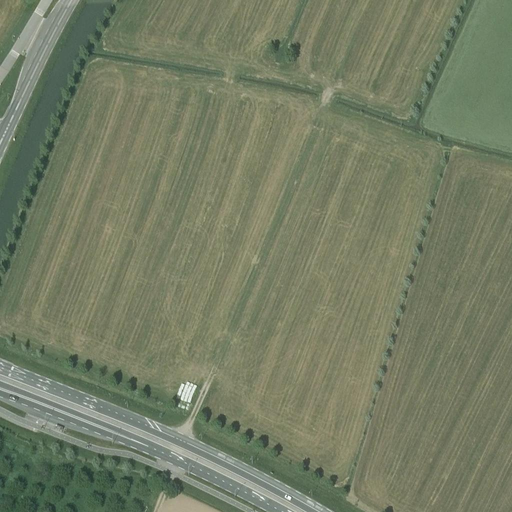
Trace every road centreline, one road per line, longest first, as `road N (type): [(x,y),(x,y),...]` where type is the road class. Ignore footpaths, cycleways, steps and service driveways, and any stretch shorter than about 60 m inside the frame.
road 1 (primary): [(317,511),(202,451),(0,367)]
road 2 (primary): [(117,434),(277,511)]
road 3 (primary): [(3,134),(71,0)]
road 4 (primary): [(0,384),(117,434)]
road 5 (primary): [(0,393),(117,434)]
